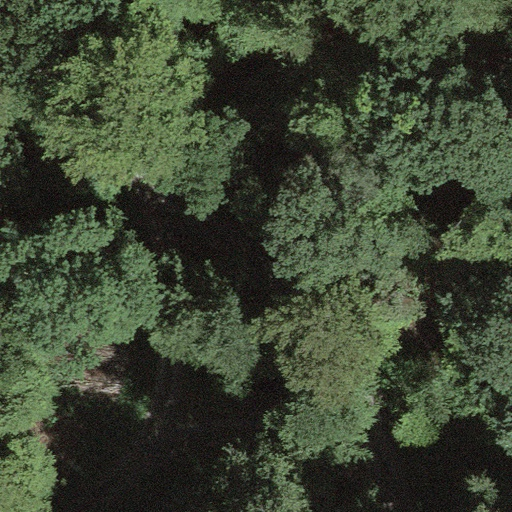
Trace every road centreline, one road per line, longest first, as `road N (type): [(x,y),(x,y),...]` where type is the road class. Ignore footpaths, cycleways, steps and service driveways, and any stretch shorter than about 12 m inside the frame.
road 1 (track): [(13,0),(137,154),(272,271),(364,373),(421,465),(426,511)]
road 2 (track): [(111,511),(145,473),(161,414),(165,356),(137,154)]
